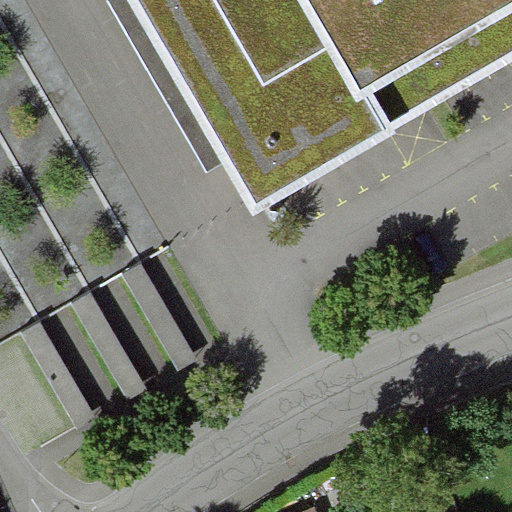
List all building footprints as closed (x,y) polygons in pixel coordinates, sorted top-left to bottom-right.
[(511,0),(140,0),(254,194),(511,44),(511,0)] [(143,260),(125,270),(181,365),(199,354),(143,260)] [(91,291),(73,301),(129,396),(147,385),(91,291)] [(40,316),(22,327),(78,422),(96,411),(40,316)] [(310,511),(306,500),(274,511),(310,511)]
